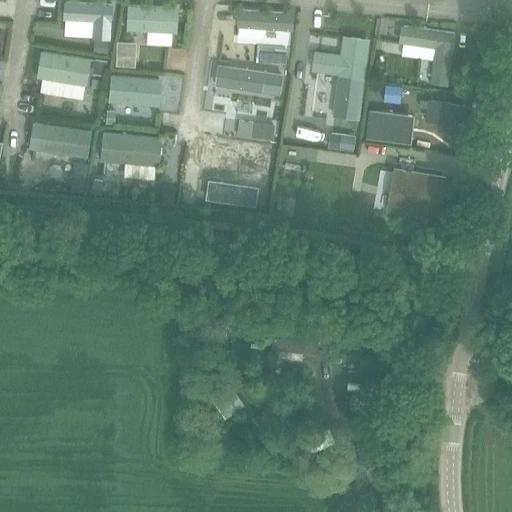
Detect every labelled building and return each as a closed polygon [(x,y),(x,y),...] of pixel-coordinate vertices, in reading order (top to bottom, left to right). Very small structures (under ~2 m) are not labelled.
[(129,30),(128,42),(157,43),(159,4),(109,2),(108,29),(129,30)] [(277,39),(276,5),(220,6),(220,40),(277,39)] [(432,85),(440,29),(370,19),(368,38),(385,40),(383,53),(416,58),(412,82),(432,85)] [(118,62),(117,42),(101,42),(102,62),(118,62)] [(245,42),(242,57),(268,62),(271,47),(245,42)] [(24,49),(19,91),(68,97),(72,54),(24,49)] [(245,89),(247,65),(200,63),(198,87),(245,89)] [(143,106),(145,75),(92,73),(91,104),(143,106)] [(386,85),(384,101),(400,103),(402,87),(386,85)] [(213,96),(212,111),(239,112),(240,97),(213,96)] [(429,100),(426,121),(437,122),(441,123),(440,129),(462,133),(466,106),(429,100)] [(370,110),(367,136),(399,140),(402,114),(370,110)] [(309,140),(320,143),(327,118),(316,115),(309,140)] [(11,147),(69,157),(74,129),(16,119),(11,147)] [(323,131),(323,149),(341,149),(340,131),(323,131)] [(139,177),(140,135),(83,133),(81,175),(139,177)] [(398,168),(390,209),(435,218),(443,176),(398,168)] [(316,354),(319,326),(273,322),(271,350),(316,354)]
